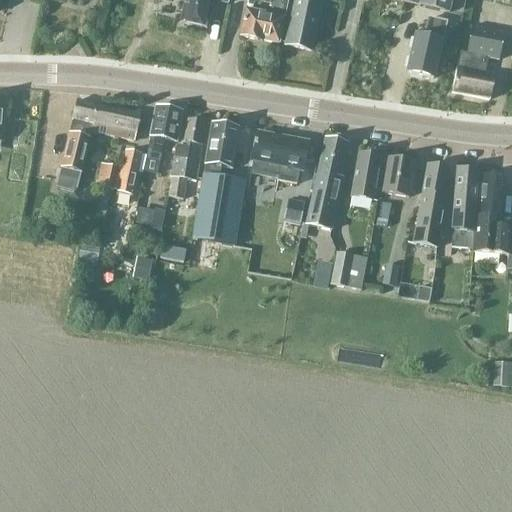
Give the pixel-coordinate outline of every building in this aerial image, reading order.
[(184,0),(179,24),(205,30),(211,1),(227,5),(228,0),(184,0)] [(271,0),(269,15),(245,10),(238,39),(262,44),(262,43),(278,46),(287,0),(271,0)] [(321,0),(293,0),(284,47),(310,53),(321,0)] [(386,0),(448,14),(451,0),(386,0)] [(433,81),(445,25),(428,21),(424,40),(416,38),(408,75),(433,81)] [(497,62),(503,37),(473,30),(467,56),(462,55),(458,71),(456,70),(451,93),(488,102),(494,77),(484,75),(488,60),(497,62)] [(60,170),(55,189),(74,193),(79,174),(80,175),(90,133),(132,143),(138,117),(95,106),(75,101),(59,170),(60,170)] [(154,108),(148,139),(144,160),(158,163),(162,143),(175,145),(181,113),(154,108)] [(201,146),(199,146),(203,124),(187,122),(182,149),(174,148),(166,201),(182,203),(185,182),(195,184),(201,146)] [(210,125),(203,167),(202,176),(201,176),(190,241),(233,249),(245,183),(221,179),(223,170),(230,172),(238,129),(210,125)] [(257,137),(252,163),(249,176),(276,181),(275,183),(295,187),(298,174),(299,174),(304,147),(257,137)] [(338,179),(345,145),(324,141),(305,225),(331,231),(343,180),(338,179)] [(117,193),(114,205),(128,208),(131,196),(132,196),(137,175),(139,163),(141,156),(124,152),(118,177),(115,192),(117,193)] [(26,156),(10,153),(5,181),(22,184),(26,156)] [(358,155),(350,200),(371,203),(378,159),(358,155)] [(386,161),(380,196),(407,201),(413,166),(386,161)] [(117,168),(99,164),(94,188),(112,191),(117,168)] [(440,198),(446,170),(426,166),(411,242),(434,247),(443,199),(440,198)] [(456,171),(451,233),(450,249),(471,251),(478,173),(456,171)] [(500,218),(503,177),(480,176),(476,253),(508,255),(507,269),(511,269),(511,227),(491,226),(492,218),(500,218)] [(287,201),(283,221),(298,224),(303,204),(287,201)] [(385,229),(390,206),(379,204),(375,227),(385,229)] [(156,211),(151,230),(162,232),(166,213),(156,211)] [(98,250),(79,247),(77,261),(96,263),(98,250)] [(161,248),(159,259),(183,264),(185,252),(161,248)] [(360,293),(366,260),(335,255),(329,287),(360,293)] [(152,262),(135,258),(131,279),(147,283),(152,262)] [(394,289),(398,268),(385,266),(381,287),(394,289)] [(426,302),(428,291),(412,288),(414,277),(402,275),(398,297),(426,302)] [(511,364),(492,363),(491,388),(511,389),(511,364)]
